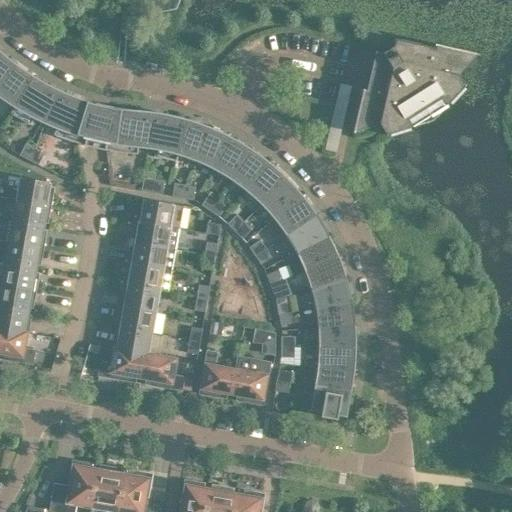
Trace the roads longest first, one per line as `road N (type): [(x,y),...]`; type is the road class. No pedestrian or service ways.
road 1 (residential): [(0,9),(62,58),(107,75),(197,84),(236,104),(272,124),(338,190),(365,241),(384,323),(401,474)]
road 2 (residential): [(401,474),(50,411)]
